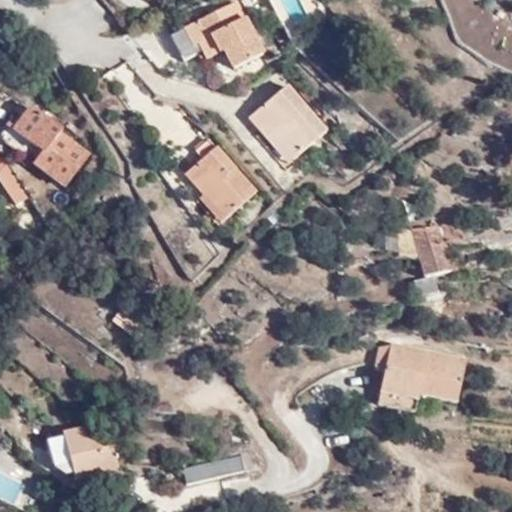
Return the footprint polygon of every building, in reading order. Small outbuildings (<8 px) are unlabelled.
[(234,0),(221,0),(180,26),(191,47),(200,59),(218,48),(228,64),(263,44),(234,0)] [(191,47),(180,26),(166,34),(179,54),(191,47)] [(285,77),(264,96),(271,107),(254,121),(284,155),(324,123),(285,77)] [(271,107),(264,96),(245,110),(254,121),(271,107)] [(28,104),(0,135),(58,182),(83,150),(54,130),(57,127),(28,104)] [(201,184),(222,206),(255,177),(207,124),(191,137),(197,146),(180,160),(201,184)] [(212,215),(222,206),(201,184),(193,191),(212,215)] [(436,219),(382,223),(388,252),(410,249),(412,267),(450,263),(448,251),(455,250),(453,231),(438,233),(436,219)] [(412,281),(413,300),(438,298),(437,279),(412,281)] [(389,374),(384,403),(405,407),(409,388),(452,396),(459,355),(384,340),(377,372),(389,374)] [(372,400),(384,403),(389,374),(377,372),(372,400)] [(0,385),(0,410),(6,419),(19,408),(0,385)] [(91,423),(59,433),(75,477),(114,466),(108,446),(100,449),(91,423)] [(223,451),(166,470),(172,490),(231,471),(223,451)]
